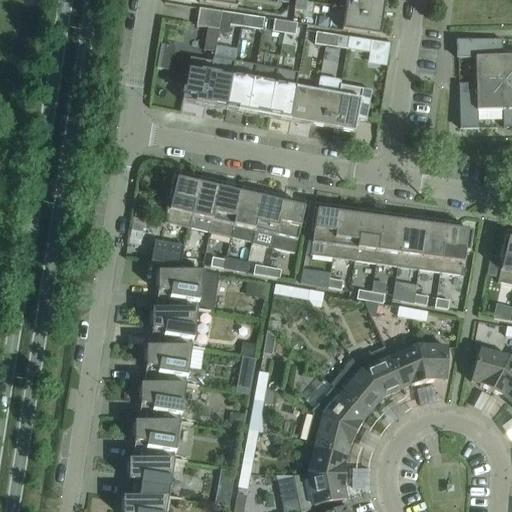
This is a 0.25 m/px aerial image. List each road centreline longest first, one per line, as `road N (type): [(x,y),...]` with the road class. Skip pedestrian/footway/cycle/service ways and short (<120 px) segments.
road 1 (secondary): [(13,511),(93,0)]
road 2 (secondary): [(63,0),(0,403)]
road 3 (residential): [(126,131),(67,511)]
road 4 (residential): [(386,179),(126,131)]
road 5 (residential): [(393,511),(387,456),(416,423),(451,415),(472,421),(500,455),(496,511)]
road 6 (residential): [(386,179),(415,0)]
road 7 (residential): [(146,0),(126,131)]
road 8 (residential): [(511,201),(386,179)]
